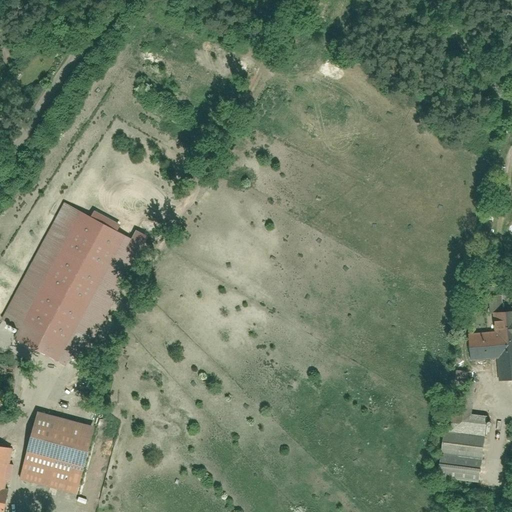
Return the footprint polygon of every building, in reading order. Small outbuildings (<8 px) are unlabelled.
[(145,245),(68,204),(6,316),(84,357),(145,245)] [(504,312),(501,293),(489,294),(492,313),(504,312)] [(511,377),(511,310),(504,312),(492,313),(494,329),(468,332),(470,357),(496,354),(499,379),(511,377)] [(453,411),(470,413),(474,380),(457,378),(453,411)] [(77,495),(96,426),(39,410),(20,479),(77,495)] [(448,410),(446,430),(485,435),(487,415),(470,413),(453,411),(448,410)] [(485,435),(446,430),(443,453),(482,458),(485,435)] [(0,511),(4,511),(16,447),(0,443),(0,511)] [(482,458),(443,453),(440,476),(479,481),(482,458)]
